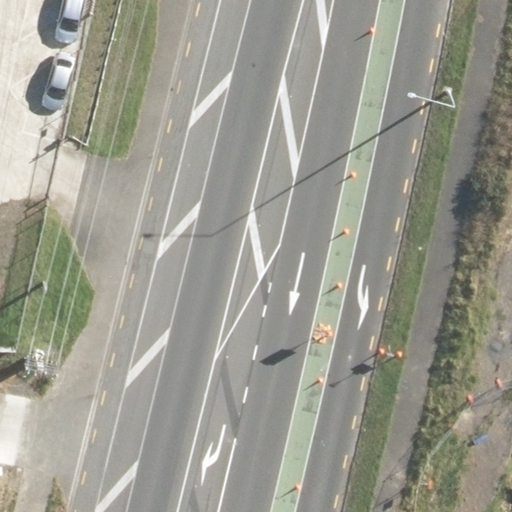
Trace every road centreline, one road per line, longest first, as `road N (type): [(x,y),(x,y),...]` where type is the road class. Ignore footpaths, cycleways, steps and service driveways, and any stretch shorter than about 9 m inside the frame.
road 1 (secondary): [(201,511),(317,0)]
road 2 (track): [(209,479),(0,426)]
